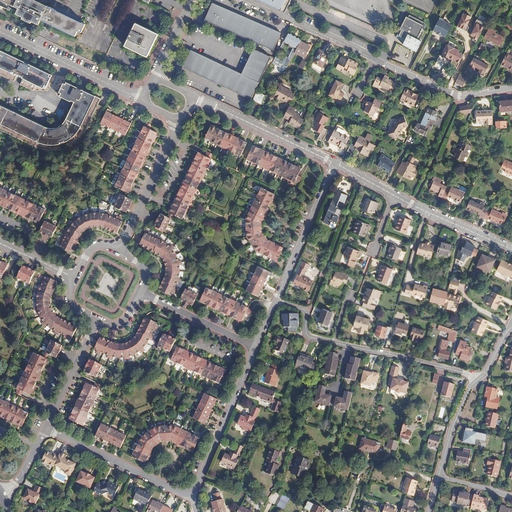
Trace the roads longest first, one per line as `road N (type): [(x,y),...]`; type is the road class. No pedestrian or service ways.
road 1 (residential): [(242,0),(462,97),(511,88)]
road 2 (residential): [(479,380),(309,337),(306,312),(273,301)]
road 3 (residential): [(511,249),(334,163)]
road 4 (residential): [(255,347),(190,494)]
road 5 (residential): [(190,494),(45,427)]
road 6 (residential): [(334,163),(191,99)]
road 7 (residential): [(0,33),(142,97)]
road 8 (residential): [(334,163),(273,301)]
road 9 (residential): [(120,246),(178,120)]
road 10 (residential): [(144,294),(255,347)]
